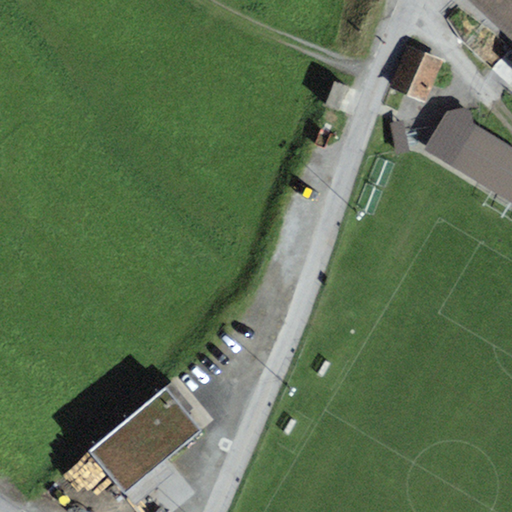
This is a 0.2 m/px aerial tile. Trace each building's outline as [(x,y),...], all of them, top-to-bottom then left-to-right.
[(511,0),(469,0),(511,40),(511,0)] [(440,60),(408,46),(390,87),(422,101),(440,60)] [(333,82),(326,106),(345,112),(353,88),(333,82)] [(448,112),(424,149),(511,202),(511,146),(474,125),(471,111),(466,107),(448,112)] [(403,120),(389,123),(395,155),(409,152),(403,120)] [(166,389),(88,453),(121,493),(199,430),(166,389)]
